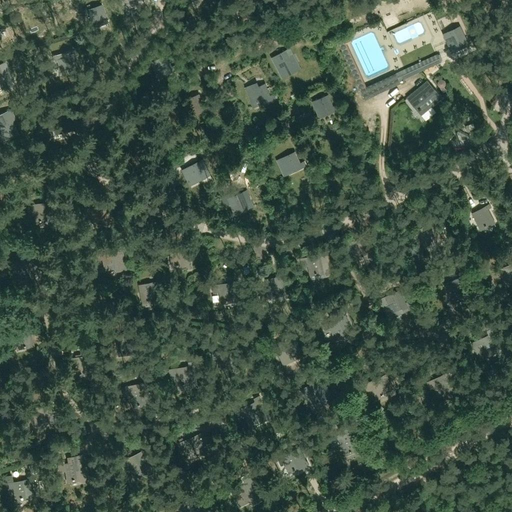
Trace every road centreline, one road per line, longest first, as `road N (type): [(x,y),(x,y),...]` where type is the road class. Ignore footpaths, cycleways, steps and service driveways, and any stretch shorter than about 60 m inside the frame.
road 1 (track): [(511,169),(502,150),(299,239),(222,231),(155,207),(81,164)]
road 2 (unknown): [(156,32),(216,76),(253,130),(268,132),(302,96)]
road 3 (unknown): [(0,300),(40,308),(54,380),(103,432)]
road 4 (track): [(162,0),(156,32),(81,164)]
road 5 (track): [(355,511),(511,419)]
road 6 (unknown): [(103,432),(145,430),(210,410),(245,447)]
